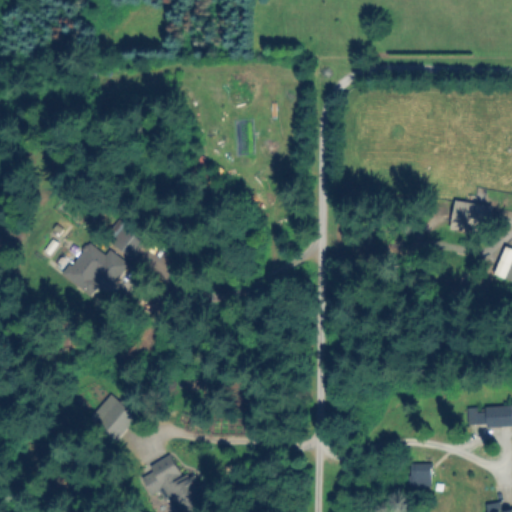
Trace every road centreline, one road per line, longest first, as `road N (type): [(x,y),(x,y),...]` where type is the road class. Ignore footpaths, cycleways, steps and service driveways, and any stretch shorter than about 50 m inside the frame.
road 1 (residential): [(366,71),(330,94),(321,130),(316,511)]
road 2 (residential): [(511,71),(366,71)]
